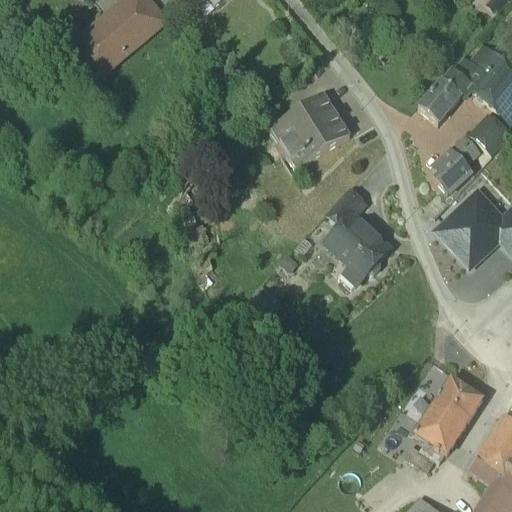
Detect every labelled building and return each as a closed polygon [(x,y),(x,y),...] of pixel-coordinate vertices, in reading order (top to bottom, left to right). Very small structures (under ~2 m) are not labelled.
[(144,1),(142,0),(130,0),(70,49),(95,79),(162,24),(144,1)] [(195,0),(178,0),(185,8),(195,0)] [(206,0),(214,9),(224,0),(206,0)] [(511,118),(511,80),(483,57),(472,71),(483,81),(471,96),(506,125),(511,118)] [(464,65),(454,78),(469,91),(467,93),(471,96),(483,81),(472,71),(464,65)] [(454,78),(444,89),(441,86),(417,113),(437,130),(467,93),(469,91),(454,78)] [(323,98),(269,132),(295,173),(349,139),(323,98)] [(510,141),(488,120),(469,141),(487,158),(490,162),(510,141)] [(463,143),(451,154),(463,167),(474,155),(474,154),(463,143)] [(463,167),(451,154),(432,172),(439,181),(435,185),(447,198),(470,176),(470,175),(463,167)] [(475,154),(474,154),(474,155),(463,167),(470,175),(470,176),(473,179),(490,162),(487,158),(484,162),(475,154)] [(192,201),(183,188),(167,204),(175,221),(183,242),(197,279),(204,286),(212,280),(206,271),(212,266),(204,244),(209,243),(202,224),(193,227),(191,221),(195,220),(188,203),(192,201)] [(363,206),(347,191),(325,215),(340,228),(351,217),(352,218),(363,206)] [(439,195),(425,208),(434,218),(448,205),(439,195)] [(476,196),(436,234),(469,269),(499,241),(510,231),(502,222),(476,196)] [(511,255),(511,212),(502,222),(510,231),(499,241),(511,255)] [(352,218),(351,217),(340,228),(325,245),(362,278),(364,276),(373,276),(378,269),(378,261),(388,251),(352,218)] [(233,322),(253,338),(282,304),(263,288),(233,322)] [(481,400),(450,379),(440,394),(439,394),(437,397),(438,398),(413,435),(424,442),(443,454),(444,455),(481,400)] [(511,401),(495,427),(503,432),(483,462),(475,456),(467,469),(489,484),(494,487),(495,487),(511,498),(511,401)] [(443,454),(424,442),(418,451),(433,461),(437,463),(443,454)] [(433,461),(411,446),(404,456),(427,470),(433,461)] [(489,484),(470,511),(511,511),(511,498),(495,487),(494,487),(489,484)] [(437,511),(421,497),(407,511),(437,511)]
